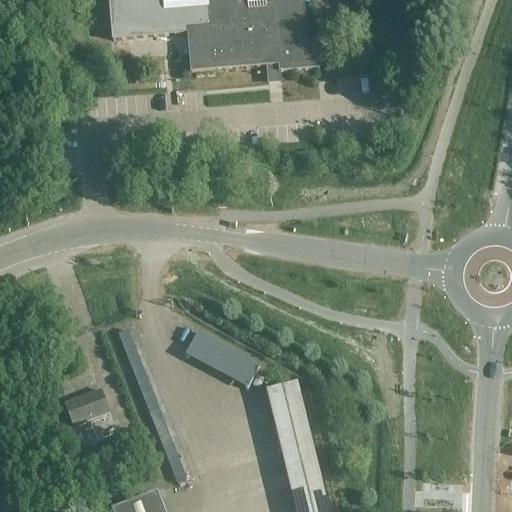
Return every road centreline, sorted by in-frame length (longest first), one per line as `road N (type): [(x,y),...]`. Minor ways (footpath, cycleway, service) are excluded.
road 1 (unclassified): [(0,258),(88,231),(132,229),(450,273)]
road 2 (unclassified): [(480,511),(490,320)]
